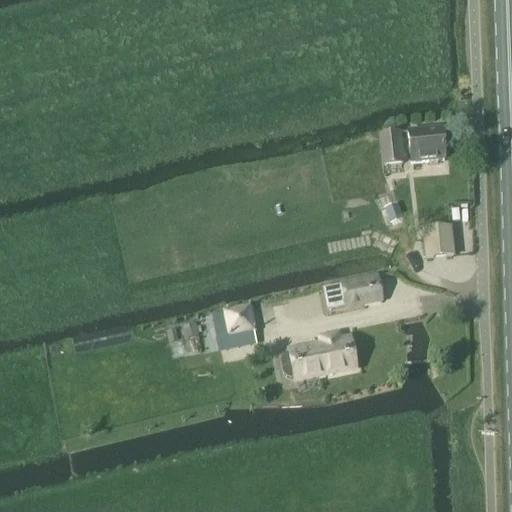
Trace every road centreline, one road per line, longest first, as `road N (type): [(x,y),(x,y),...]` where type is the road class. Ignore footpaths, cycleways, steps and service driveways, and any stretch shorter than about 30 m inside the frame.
road 1 (unclassified): [(472,0),(483,362)]
road 2 (primary): [(511,128),(508,0)]
